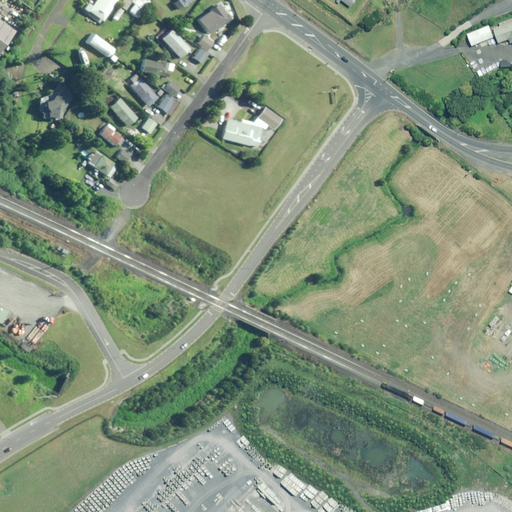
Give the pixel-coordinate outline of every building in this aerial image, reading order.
[(90,0),(81,13),(96,23),(112,0),(90,0)] [(130,2),(127,0),(121,0),(117,6),(123,10),(130,2)] [(227,20),(218,8),(212,12),(213,13),(198,25),(206,35),(227,20)] [(142,13),(138,9),(133,16),(137,19),(142,13)] [(511,21),(489,30),(494,42),(502,39),(504,45),(511,41),(511,21)] [(489,38),(484,26),(462,35),(466,47),(489,38)] [(187,49),(169,30),(159,39),(177,58),(187,49)] [(210,43),(200,36),(194,44),(204,51),(210,43)] [(205,54),(197,49),(190,58),(198,64),(205,54)] [(166,64),(138,59),(136,72),(163,77),(166,64)] [(44,98),(32,97),(30,112),(38,113),(37,121),(53,123),(54,109),(71,84),(58,76),(44,98)] [(155,98),(137,78),(127,87),(145,107),(155,98)] [(176,89),(166,82),(161,90),(171,96),(176,89)] [(175,103),(163,95),(154,107),(167,116),(175,103)] [(134,118),(116,98),(106,108),(124,127),(134,118)] [(278,119),(262,107),(254,119),(255,120),(251,125),(247,124),(248,120),(241,118),(240,123),(224,119),(219,139),(253,148),(259,128),(266,134),(278,119)] [(155,124),(147,118),(139,128),(147,134),(155,124)] [(111,128),(105,124),(97,134),(114,148),(120,140),(109,131),(111,128)] [(128,156),(118,149),(112,157),(123,164),(128,156)] [(115,167),(92,150),(84,162),(107,178),(115,167)] [(117,184),(108,178),(103,184),(112,190),(117,184)]
